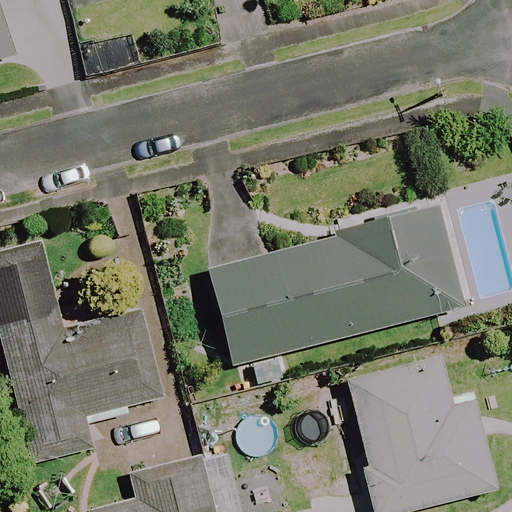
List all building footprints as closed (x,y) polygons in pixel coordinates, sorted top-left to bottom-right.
[(0,0),(0,65),(10,62),(0,28),(0,0)] [(460,311),(434,214),(207,275),(233,372),(460,311)] [(61,344),(38,250),(0,259),(0,340),(31,469),(91,454),(83,423),(154,406),(135,326),(61,344)] [(449,409),(439,364),(347,384),(374,511),(428,511),(494,498),(474,404),(449,409)] [(209,511),(197,463),(133,479),(137,499),(89,510),(89,511),(209,511)]
